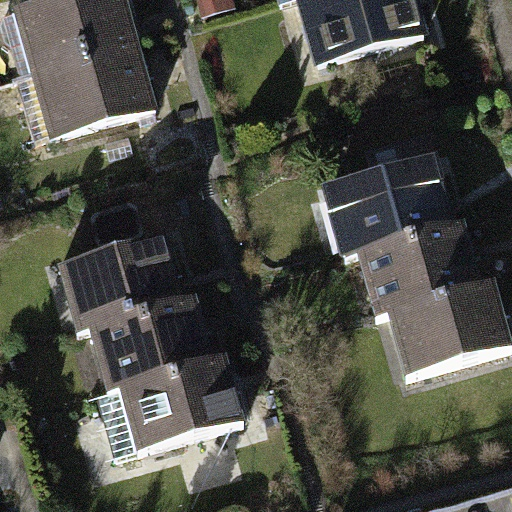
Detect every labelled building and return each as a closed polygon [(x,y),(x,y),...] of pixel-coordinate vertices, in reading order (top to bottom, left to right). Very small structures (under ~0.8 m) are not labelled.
[(123,0),(66,0),(15,15),(52,145),(157,115),(123,0)] [(414,0),(299,0),(316,67),(424,40),(414,0)] [(434,170),(329,199),(347,263),(359,259),(451,234),(434,170)] [(359,259),(376,321),(391,316),(484,291),(467,230),(451,234),(359,259)] [(162,243),(57,272),(75,336),(87,332),(180,307),(162,243)] [(391,316),(408,380),(511,351),(511,344),(496,287),(484,291),(391,316)] [(87,332),(104,394),(119,390),(212,364),(195,303),(180,307),(87,332)] [(119,390),(137,453),(242,424),(224,361),(212,364),(119,390)] [(511,511),(511,492),(437,511),(511,511)]
